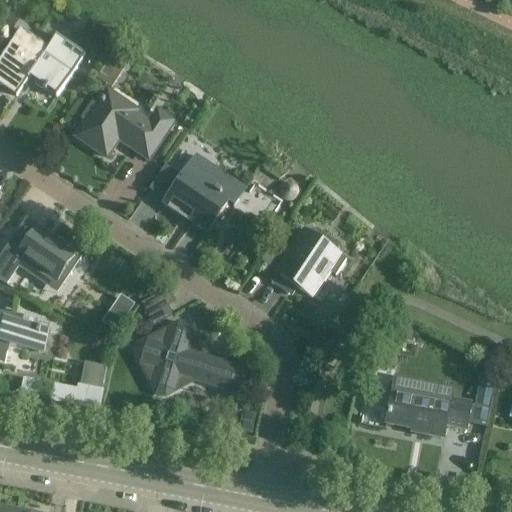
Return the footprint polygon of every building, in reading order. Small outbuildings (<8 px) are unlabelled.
[(10,14),(0,29),(0,30),(9,37),(20,21),(10,14)] [(56,100),(85,58),(56,38),(48,49),(20,31),(0,60),(0,86),(17,98),(29,79),(56,98),(55,99),(56,100)] [(110,61),(97,80),(105,85),(117,66),(110,61)] [(137,114),(107,94),(96,110),(93,108),(84,121),(88,123),(78,137),(77,139),(106,159),(119,140),(133,150),(132,151),(148,162),(173,125),(157,114),(149,126),(135,116),(137,114)] [(246,190),(197,157),(163,207),(207,236),(228,206),(233,209),(246,190)] [(280,194),(280,195),(280,197),(280,199),(281,200),(282,202),(283,203),(285,204),(286,204),(288,205),(289,205),(291,205),(292,204),(294,204),(295,203),(296,201),(297,200),(298,199),(298,197),(299,195),(298,194),(298,192),(297,191),(297,190),(296,189),(294,188),(293,187),(291,186),(290,186),(288,186),(287,186),(285,187),(284,188),(283,189),(282,190),(281,191),(280,192),(280,194)] [(26,221),(0,258),(0,282),(7,287),(8,286),(5,284),(18,264),(51,287),(62,270),(71,276),(81,262),(38,233),(35,237),(22,229),(27,222),(26,221)] [(305,235),(271,285),(288,297),(294,288),(311,299),(329,273),(337,278),(347,263),(336,256),(339,251),(338,246),(316,232),(311,233),(308,237),(305,235)] [(0,313),(0,365),(5,366),(9,347),(45,355),(50,331),(37,328),(22,325),(24,319),(15,317),(0,313)] [(110,314),(101,325),(116,335),(124,324),(110,314)] [(414,330),(390,318),(384,344),(396,347),(398,339),(411,342),(414,330)] [(136,348),(134,357),(158,403),(194,384),(225,393),(228,399),(245,390),(248,381),(239,364),(232,367),(202,358),(185,326),(180,325),(136,348)] [(106,369),(85,365),(80,388),(102,392),(106,369)] [(392,395),(386,425),(415,431),(416,429),(424,430),(423,436),(443,440),(445,428),(445,427),(464,431),(466,431),(466,426),(486,430),(499,368),(483,365),(475,408),(470,407),(471,404),(448,400),(447,402),(447,405),(392,394),(392,395)]
